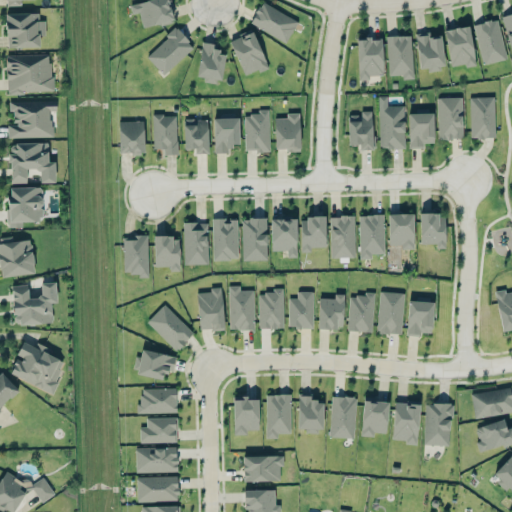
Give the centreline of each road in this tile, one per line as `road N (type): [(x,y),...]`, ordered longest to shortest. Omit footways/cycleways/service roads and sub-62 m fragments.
road 1 (residential): [(153,193),(466,178)]
road 2 (residential): [(210,368),(307,358),(470,369),(511,364)]
road 3 (residential): [(466,178),(470,369)]
road 4 (residential): [(338,2),(326,180)]
road 5 (residential): [(210,368),(212,511)]
